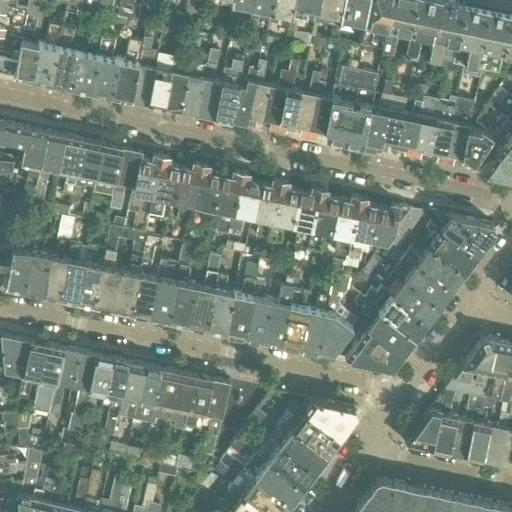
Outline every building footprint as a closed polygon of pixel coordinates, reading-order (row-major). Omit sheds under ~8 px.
[(12,72),(29,76),(38,38),(45,0),(27,0),(23,22),(20,37),(18,48),(12,72)] [(117,13),(117,12),(119,4),(111,2),(111,0),(97,0),(96,7),(98,8),(104,9),(105,9),(105,11),(113,12),(117,13)] [(117,12),(126,14),(132,15),(134,0),(119,0),(119,4),(117,12)] [(163,0),(160,19),(180,23),(182,12),(173,10),(175,0),(163,0)] [(240,2),(250,4),(250,0),(230,0),(228,10),(238,12),(240,2)] [(248,14),(268,18),(271,0),(250,0),(250,4),(248,14)] [(277,19),(288,21),(292,0),(271,0),(268,18),(277,19)] [(290,14),(313,19),(315,9),(316,0),(292,0),(288,21),(289,22),(290,14)] [(331,12),(338,14),(340,0),(316,0),(315,9),(313,19),(329,22),(331,12)] [(355,17),(363,19),(366,0),(340,0),(338,14),(336,24),(353,27),(355,17)] [(373,23),(385,26),(386,26),(391,0),(366,0),(363,19),(358,43),(368,44),(373,23)] [(396,28),(408,30),(409,31),(415,0),(391,0),(386,26),(385,26),(380,47),(392,49),(396,28)] [(420,33),(432,35),(433,36),(440,0),(415,0),(409,31),(408,30),(404,52),(415,54),(420,33)] [(447,61),(451,61),(454,50),(441,47),(443,38),(456,40),(464,3),(451,0),(440,0),(433,36),(432,35),(427,56),(447,61)] [(64,1),(63,8),(65,8),(65,9),(85,13),(86,6),(76,3),(64,1)] [(0,2),(0,9),(3,10),(2,12),(12,14),(11,19),(23,21),(25,8),(14,5),(0,2)] [(461,63),(474,66),(486,7),(464,3),(456,40),(454,50),(451,61),(461,63)] [(498,71),(502,50),(510,12),(486,7),(474,66),(498,71)] [(104,9),(98,8),(96,18),(102,19),(104,9)] [(146,18),(148,10),(140,8),(139,16),(146,18)] [(126,14),(117,12),(117,13),(113,12),(111,21),(124,23),(126,14)] [(502,50),(511,52),(511,12),(510,12),(502,50)] [(29,76),(49,80),(60,20),(49,18),(45,39),(38,38),(29,76)] [(145,26),(161,30),(163,21),(146,18),(145,26)] [(0,32),(20,37),(23,22),(13,20),(12,24),(4,23),(4,24),(0,23),(0,32)] [(49,80),(69,84),(77,46),(71,45),(75,24),(60,20),(49,80)] [(214,32),(223,34),(225,24),(216,22),(215,27),(214,32)] [(225,32),(233,34),(235,24),(227,22),(225,32)] [(177,34),(194,37),(196,27),(179,24),(177,34)] [(69,84),(89,88),(100,29),(89,26),(84,47),(77,46),(69,84)] [(89,88),(109,92),(117,54),(111,53),(116,32),(100,29),(89,88)] [(292,39),(309,43),(311,33),(294,30),(292,39)] [(0,69),(12,72),(18,48),(20,37),(0,32),(0,69)] [(130,97),(146,100),(157,49),(149,47),(151,36),(143,34),(143,38),(130,97)] [(313,34),(312,42),(325,44),(326,37),(313,34)] [(109,92),(130,97),(143,38),(129,35),(125,56),(117,54),(109,92)] [(245,47),(258,50),(260,42),(247,40),(245,47)] [(163,104),(180,107),(187,70),(180,69),(184,46),(175,44),(174,52),(163,104)] [(197,110),(213,114),(220,77),(213,76),(219,48),(210,46),(209,53),(197,110)] [(146,100),(163,104),(174,52),(157,49),(146,100)] [(180,107),(197,110),(209,53),(198,51),(196,58),(197,58),(195,72),(187,70),(180,107)] [(255,114),(262,116),(269,81),(261,80),(266,57),(259,56),(257,65),(245,121),(253,122),(255,114)] [(213,114),(229,117),(239,68),(241,59),(232,57),(227,79),(220,77),(213,114)] [(286,121),(293,122),(299,88),(291,86),(297,58),(290,57),(288,67),(275,127),(284,129),(286,121)] [(330,94),(323,128),(327,129),(327,133),(326,137),(337,140),(337,136),(338,132),(345,98),(346,95),(352,65),(353,59),(347,58),(346,64),(337,63),(334,80),(333,80),(331,90),(331,92),(330,94)] [(337,140),(346,141),(346,138),(346,137),(347,134),(354,99),(354,98),(355,97),(355,96),(361,67),(356,66),(357,59),(353,59),(352,65),(346,95),(345,98),(338,132),(337,136),(337,140)] [(446,67),(460,70),(461,63),(451,61),(447,61),(446,67)] [(229,117),(245,121),(257,65),(249,63),(244,84),(238,83),(241,68),(239,68),(229,117)] [(268,125),(275,127),(288,67),(281,66),(277,83),(269,81),(262,116),(270,117),(268,125)] [(346,141),(362,145),(363,141),(371,101),(371,99),(377,70),(361,67),(355,96),(355,97),(354,98),(354,99),(347,134),(346,137),(346,138),(346,141)] [(306,133),(317,78),(319,70),(312,69),(308,89),(299,88),(293,122),(300,124),(298,132),(306,133)] [(316,127),(323,128),(330,94),(322,92),(325,79),(317,78),(306,133),(314,135),(316,127)] [(378,145),(389,92),(391,81),(384,79),(379,103),(371,101),(363,141),(362,145),(369,146),(373,144),(378,145)] [(402,150),(411,152),(425,84),(417,82),(411,110),(403,108),(396,140),(404,142),(402,150)] [(421,145),(430,147),(440,97),(429,95),(432,83),(425,82),(425,84),(411,152),(419,154),(421,145)] [(388,139),(396,140),(403,108),(405,95),(389,92),(378,145),(386,147),(388,139)] [(435,157),(443,159),(456,95),(448,93),(447,99),(440,97),(430,147),(436,149),(435,157)] [(453,152),(460,154),(466,126),(472,98),(456,95),(443,159),(451,160),(453,152)] [(510,131),(503,141),(511,147),(511,121),(501,114),(496,120),(510,131)] [(23,140),(26,124),(0,118),(0,135),(4,136),(23,140)] [(25,180),(34,181),(45,128),(26,124),(23,140),(19,163),(18,168),(27,170),(25,180)] [(470,163),(481,148),(491,132),(481,125),(479,128),(466,126),(460,154),(460,157),(470,163)] [(29,205),(38,207),(49,210),(50,202),(51,201),(42,200),(49,165),(57,167),(64,132),(45,128),(34,181),(33,186),(29,205)] [(64,132),(57,167),(66,169),(63,187),(72,189),(83,136),(64,132)] [(83,136),(72,189),(83,192),(87,173),(95,175),(102,140),(83,136)] [(102,140),(95,175),(104,177),(100,196),(106,197),(110,197),(121,144),(102,140)] [(481,148),(470,163),(468,167),(511,176),(511,147),(503,141),(491,156),(481,148)] [(121,144),(110,197),(109,204),(119,206),(122,193),(124,181),(133,183),(140,155),(142,148),(121,144)] [(140,155),(133,183),(128,206),(137,208),(132,228),(145,230),(149,210),(159,152),(153,150),(151,157),(140,155)] [(159,152),(149,210),(161,212),(165,194),(172,195),(178,163),(168,161),(169,154),(159,152)] [(17,172),(18,168),(19,163),(4,162),(4,159),(0,159),(0,158),(0,170),(3,171),(17,172)] [(178,163),(172,195),(180,197),(176,215),(188,218),(200,160),(193,158),(191,166),(178,163)] [(200,160),(188,218),(201,221),(205,202),(212,204),(218,171),(207,169),(209,162),(200,160)] [(218,171),(212,204),(220,205),(216,224),(221,225),(220,230),(227,231),(228,226),(239,168),(232,167),(231,174),(218,171)] [(239,168),(228,226),(240,229),(243,215),(250,217),(258,179),(247,177),(249,170),(239,168)] [(258,179),(250,217),(257,218),(254,233),(267,235),(279,177),(272,175),(270,182),(258,179)] [(279,177),(267,235),(279,238),(283,219),(290,220),(297,187),(287,185),(288,178),(279,177)] [(297,187),(290,220),(297,222),(293,241),(308,244),(319,185),(311,183),(310,189),(297,187)] [(19,203),(29,205),(33,186),(23,184),(19,203)] [(319,185),(308,244),(319,246),(323,227),(330,228),(336,195),(326,193),(327,187),(319,185)] [(336,195),(330,228),(338,230),(333,250),(345,252),(357,193),(350,191),(349,197),(336,195)] [(345,252),(344,259),(343,262),(356,265),(360,248),(367,250),(368,246),(370,234),(371,235),(377,203),(365,201),(366,195),(357,193),(345,252)] [(370,234),(368,246),(374,247),(377,244),(379,236),(385,238),(386,236),(410,204),(390,200),(389,205),(377,203),(371,235),(370,234)] [(49,210),(62,213),(67,214),(69,206),(50,202),(49,210)] [(410,204),(386,236),(396,243),(404,234),(409,227),(415,232),(427,216),(421,211),(424,207),(417,205),(410,204)] [(22,286),(33,230),(38,207),(29,205),(29,206),(32,207),(29,220),(25,220),(20,244),(12,244),(8,262),(4,283),(22,286)] [(94,220),(106,222),(108,213),(96,211),(94,220)] [(442,214),(436,222),(475,251),(493,227),(494,227),(491,220),(491,221),(449,212),(445,217),(442,214)] [(58,294),(69,238),(74,215),(67,214),(62,213),(57,236),(59,236),(56,251),(48,249),(40,290),(58,294)] [(435,231),(427,241),(463,267),(475,251),(436,222),(430,217),(425,224),(435,231)] [(93,301),(111,305),(120,264),(112,262),(118,234),(126,236),(127,227),(109,223),(105,246),(93,301)] [(126,236),(134,238),(145,240),(147,231),(145,231),(145,230),(132,228),(127,227),(126,236)] [(412,240),(405,250),(451,284),(463,267),(427,241),(415,232),(409,227),(404,234),(412,240)] [(22,286),(40,290),(48,249),(41,247),(44,233),(33,230),(22,286)] [(130,309),(148,313),(157,272),(148,270),(154,243),(162,244),(164,235),(147,231),(145,240),(142,253),(130,309)] [(0,242),(12,244),(14,235),(0,233),(0,242)] [(221,245),(224,246),(226,239),(218,237),(216,245),(221,246),(221,245)] [(58,294),(76,297),(86,245),(78,243),(79,240),(69,238),(58,294)] [(145,240),(134,238),(131,251),(142,253),(145,240)] [(226,239),(224,246),(232,248),(233,241),(226,239)] [(167,317),(187,321),(195,280),(187,278),(194,243),(182,241),(178,261),(167,317)] [(0,242),(0,261),(8,262),(12,244),(0,242)] [(87,242),(86,245),(76,297),(93,301),(105,246),(87,242)] [(405,250),(393,266),(439,300),(451,284),(405,250)] [(111,305),(130,309),(142,253),(131,251),(128,266),(120,264),(111,305)] [(187,321),(205,325),(216,268),(220,253),(210,251),(204,281),(195,280),(187,321)] [(374,252),(363,267),(362,268),(369,274),(382,258),(374,252)] [(243,332),(261,336),(270,295),(261,293),(264,279),(268,256),(259,254),(257,264),(243,332)] [(325,267),(333,269),(342,270),(343,262),(344,259),(328,255),(325,267)] [(148,313),(167,317),(178,261),(168,259),(165,273),(157,272),(148,313)] [(0,281),(4,283),(8,262),(0,261),(0,281)] [(224,328),(243,332),(257,264),(249,262),(246,275),(243,274),(240,289),(232,287),(224,328)] [(358,274),(362,268),(363,267),(356,265),(343,262),(342,270),(358,274)] [(389,274),(382,284),(426,316),(439,300),(393,266),(389,263),(384,270),(389,274)] [(205,325),(224,328),(232,287),(224,286),(227,271),(216,268),(205,325)] [(317,348),(330,351),(342,334),(351,322),(334,309),(340,302),(343,295),(344,295),(349,285),(358,274),(342,270),(333,269),(330,285),(317,348)] [(261,336),(280,340),(291,284),(281,282),(277,297),(270,295),(261,336)] [(370,284),(362,295),(414,333),(426,316),(382,284),(381,283),(375,290),(374,289),(375,288),(370,284)] [(298,344),(306,303),(309,288),(291,284),(280,340),(298,344)] [(298,344),(317,348),(330,285),(325,284),(318,290),(315,304),(306,303),(298,344)] [(362,293),(359,291),(359,292),(354,299),(357,301),(362,293)] [(371,316),(366,323),(402,349),(414,333),(362,295),(355,304),(371,316)] [(342,334),(330,351),(387,362),(387,363),(393,361),(393,360),(402,349),(366,323),(352,341),(342,334)] [(3,367),(22,371),(29,337),(0,330),(0,331),(1,339),(2,349),(3,366),(3,367)] [(469,392),(477,393),(482,394),(484,386),(488,368),(494,336),(487,334),(481,336),(481,337),(462,362),(444,386),(461,390),(469,392)] [(500,398),(511,339),(494,336),(488,368),(496,370),(493,387),(484,386),(482,394),(494,396),(500,398)] [(31,373),(38,375),(45,340),(29,337),(22,371),(18,391),(26,393),(31,373)] [(511,339),(500,398),(509,400),(511,386),(511,339)] [(40,408),(48,409),(62,344),(45,340),(38,375),(46,377),(40,408)] [(64,380),(71,382),(78,347),(62,344),(48,409),(58,411),(61,394),(64,380)] [(78,347),(71,382),(79,384),(74,411),(70,427),(79,429),(84,405),(95,350),(78,347)] [(95,350),(84,405),(92,407),(97,387),(104,389),(110,354),(95,350)] [(101,402),(109,403),(104,431),(112,432),(117,412),(127,357),(110,354),(104,389),(101,402)] [(132,415),(136,395),(143,360),(127,357),(117,412),(132,415)] [(141,417),(149,419),(160,364),(143,360),(136,395),(145,397),(141,417)] [(155,414),(167,417),(177,367),(160,364),(149,419),(154,420),(155,414)] [(173,424),(182,426),(193,371),(177,367),(167,417),(175,418),(173,424)] [(195,409),(203,410),(210,375),(193,371),(182,426),(187,427),(188,420),(192,421),(195,409)] [(210,375),(203,410),(201,422),(208,424),(206,431),(202,452),(211,454),(215,433),(216,433),(228,378),(210,375)] [(432,446),(448,449),(456,413),(449,412),(451,398),(459,400),(461,390),(444,386),(439,393),(443,394),(432,446)] [(448,449),(464,452),(477,393),(469,392),(465,415),(456,413),(448,449)] [(404,440),(432,446),(443,394),(439,393),(404,440)] [(464,452),(482,456),(489,420),(480,418),(484,401),(493,403),(494,396),(482,394),(477,393),(464,452)] [(301,402),(299,405),(338,434),(355,411),(356,411),(353,404),(305,395),(300,401),(301,402)] [(482,456),(498,459),(509,400),(504,399),(502,410),(500,410),(497,422),(489,420),(482,456)] [(297,413),(291,423),(326,450),(338,434),(299,405),(293,400),(288,406),(297,413)] [(498,459),(511,462),(511,400),(509,400),(498,459)] [(249,418),(261,427),(314,466),(326,450),(291,423),(281,415),(277,421),(258,406),(249,418)] [(0,428),(14,427),(17,427),(15,410),(1,411),(2,419),(0,419),(0,428)] [(28,426),(17,427),(19,444),(28,443),(30,433),(26,432),(28,426)] [(0,445),(3,445),(2,437),(6,437),(5,436),(14,435),(14,427),(0,428),(0,445)] [(264,439),(257,448),(302,482),(314,466),(261,427),(256,433),(264,439)] [(59,439),(76,443),(78,433),(62,430),(59,439)] [(78,443),(92,445),(95,435),(78,432),(78,433),(76,443),(78,443)] [(16,511),(26,511),(33,485),(45,436),(30,433),(28,443),(25,460),(24,466),(22,477),(20,490),(15,489),(16,496),(17,509),(16,511)] [(109,449),(111,450),(124,453),(127,444),(127,443),(111,440),(109,449)] [(127,444),(124,453),(127,454),(141,457),(143,448),(127,444)] [(141,457),(157,461),(159,451),(143,448),(141,457)] [(257,448),(243,463),(290,498),(302,482),(257,448)] [(96,511),(113,511),(122,476),(127,454),(124,453),(111,450),(109,458),(117,460),(105,510),(97,508),(96,511)] [(157,461),(160,461),(174,464),(176,455),(159,451),(157,461)] [(0,462),(15,461),(14,452),(0,453),(0,462)] [(174,464),(177,465),(191,468),(193,458),(176,455),(174,464)] [(242,487),(275,511),(279,511),(290,498),(243,463),(234,456),(228,465),(237,472),(239,470),(249,478),(242,487)] [(25,460),(15,461),(0,462),(0,470),(8,470),(8,467),(24,466),(25,460)] [(158,469),(175,473),(177,465),(174,464),(160,461),(158,469)] [(44,511),(54,474),(56,467),(47,465),(42,487),(33,485),(26,511),(44,511)] [(61,511),(79,511),(90,467),(82,465),(80,474),(79,474),(73,502),(65,500),(61,511)] [(79,511),(96,511),(97,508),(90,506),(99,469),(90,467),(79,511)] [(54,474),(44,511),(61,511),(65,500),(67,489),(60,487),(62,476),(54,474)] [(113,511),(123,511),(131,478),(122,476),(113,511)] [(404,511),(411,482),(392,478),(392,479),(381,476),(374,478),(374,479),(367,488),(367,487),(355,504),(351,509),(354,511),(404,511)] [(0,488),(10,487),(9,478),(0,478),(0,488)] [(148,511),(151,499),(155,482),(146,480),(141,503),(133,502),(130,511),(148,511)] [(237,494),(230,503),(240,511),(275,511),(242,487),(232,480),(227,486),(237,494)] [(425,511),(431,486),(411,482),(404,511),(425,511)] [(446,511),(451,490),(431,486),(425,511),(446,511)] [(465,511),(469,494),(451,490),(446,511),(465,511)] [(465,511),(485,511),(488,498),(469,494),(465,511)] [(0,511),(16,511),(17,509),(16,496),(7,496),(9,507),(0,508),(0,511)] [(220,496),(207,511),(240,511),(230,503),(220,496)] [(505,511),(507,502),(488,498),(485,511),(505,511)] [(148,511),(157,511),(160,501),(151,499),(148,511)]
